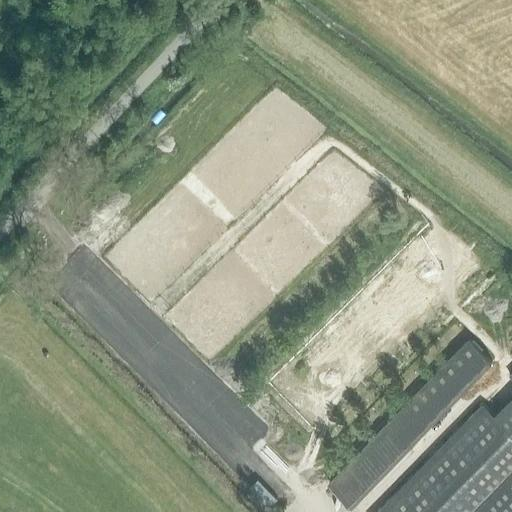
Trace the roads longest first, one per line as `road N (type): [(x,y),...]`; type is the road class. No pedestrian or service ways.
road 1 (track): [(322,511),(242,430),(203,376),(73,252)]
road 2 (unclassified): [(0,232),(219,0)]
road 3 (track): [(319,150),(145,322)]
